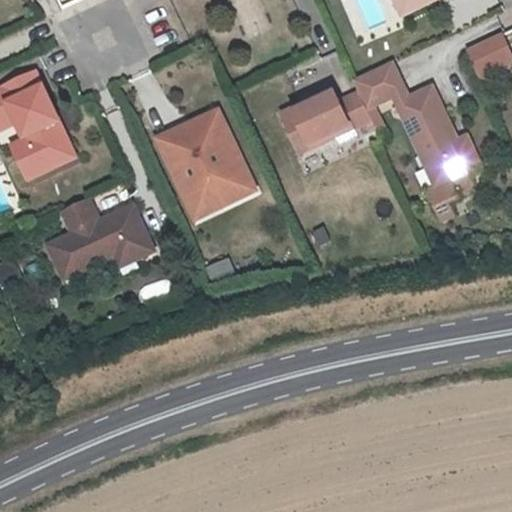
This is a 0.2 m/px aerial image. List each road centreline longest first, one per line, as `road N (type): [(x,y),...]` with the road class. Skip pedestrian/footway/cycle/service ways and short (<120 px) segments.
road 1 (tertiary): [(0,496),(127,435),(248,394),(511,340)]
road 2 (tertiary): [(511,325),(239,380),(119,422),(0,478)]
